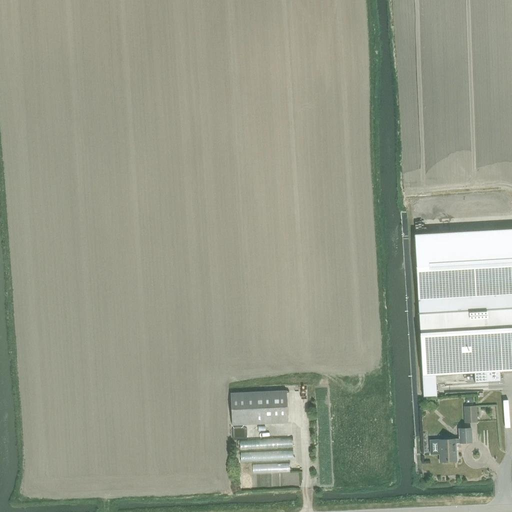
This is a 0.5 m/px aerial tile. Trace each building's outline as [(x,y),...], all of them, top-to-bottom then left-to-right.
[(511,229),(414,235),(418,313),(422,375),(474,372),(475,383),(501,381),(500,371),(511,370),(511,229)] [(232,425),(288,422),(287,391),(231,393),(232,425)] [(476,406),(465,406),(466,422),(477,422),(476,406)] [(460,439),(439,440),(440,462),(457,461),(456,443),(472,442),(471,428),(459,429),(460,439)] [(239,449),(292,448),(292,439),(239,440),(239,449)] [(292,459),(292,452),(240,455),(240,462),(292,459)] [(276,472),(289,471),(289,465),(253,465),(253,475),(276,475),(276,472)]
